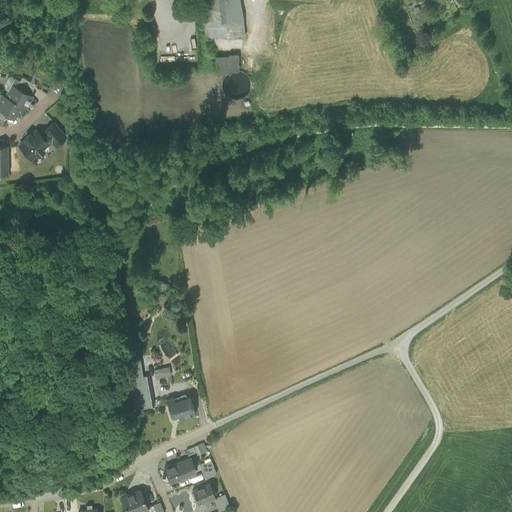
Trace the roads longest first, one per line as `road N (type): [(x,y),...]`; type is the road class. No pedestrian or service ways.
road 1 (track): [(73,203),(157,194),(230,158),(341,130),(511,127)]
road 2 (residential): [(396,343),(105,479),(0,501)]
road 3 (track): [(396,343),(439,422),(438,438),(386,511)]
road 4 (unclassified): [(511,263),(396,343)]
